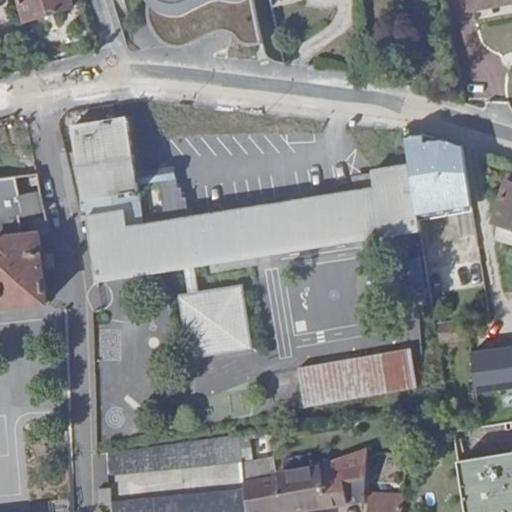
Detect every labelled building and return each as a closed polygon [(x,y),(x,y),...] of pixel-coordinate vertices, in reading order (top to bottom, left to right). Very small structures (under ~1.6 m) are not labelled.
[(70,0),(21,0),(27,17),(71,4),(70,0)] [(245,41),(261,39),(252,0),(147,0),(148,15),(154,30),(156,31),(170,35),(177,34),(184,32),(193,29),(202,24),(210,20),(215,19),(218,18),(221,18),(224,18),(227,18),(227,20),(229,25),(229,28),(238,37),(245,41)] [(511,0),(471,0),(475,16),(511,7),(511,0)] [(511,7),(475,16),(478,28),(511,20),(511,7)] [(156,31),(154,30),(167,41),(180,43),(190,41),(218,28),(226,28),(229,28),(229,25),(227,20),(227,18),(224,18),(221,18),(218,18),(215,19),(210,20),(202,24),(193,29),(184,32),(177,34),(170,35),(156,31)] [(189,360),(251,350),(241,286),(195,293),(192,267),(419,230),(418,219),(416,212),(409,166),(374,171),(375,182),(356,185),(357,192),(193,219),(192,209),(188,208),(188,201),(183,202),(182,194),(178,195),(177,184),(173,185),(171,174),(138,179),(135,157),(129,119),(73,127),(99,283),(184,269),(188,294),(179,295),(189,360)] [(409,166),(416,212),(470,203),(460,144),(421,132),(405,135),(409,166)] [(10,236),(9,217),(17,217),(23,213),(22,197),(20,173),(0,175),(0,308),(46,303),(38,234),(19,235),(10,236)] [(511,185),(503,182),(490,223),(509,229),(511,229),(511,185)] [(23,213),(44,210),(41,195),(22,197),(23,213)] [(416,212),(418,219),(471,211),(470,203),(416,212)] [(19,235),(17,217),(9,217),(10,236),(19,235)] [(507,238),(509,229),(490,223),(487,232),(507,238)] [(423,309),(431,308),(423,255),(418,256),(422,281),(419,282),(423,309)] [(443,343),(457,339),(453,320),(438,324),(443,343)] [(411,348),(295,367),(302,408),(418,389),(411,348)] [(237,437),(107,456),(109,475),(241,462),(237,437)] [(339,476),(344,504),(358,501),(362,452),(358,453),(317,469),(318,480),(339,476)] [(280,511),(292,511),(303,510),(344,504),(339,476),(318,480),(317,469),(274,477),(280,511)] [(280,511),(274,477),(245,483),(246,491),(249,511),(280,511)] [(398,511),(400,484),(367,488),(367,511),(398,511)] [(110,503),(109,490),(97,490),(97,504),(110,503)] [(249,511),(246,491),(110,503),(109,511),(249,511)]
